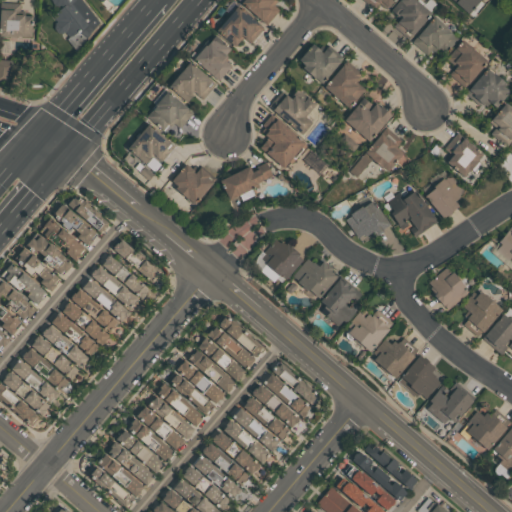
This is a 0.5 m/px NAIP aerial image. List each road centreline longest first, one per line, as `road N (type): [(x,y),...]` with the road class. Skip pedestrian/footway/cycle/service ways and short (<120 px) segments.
road 1 (residential): [(214,270),(237,242),(272,223),(305,221),(403,274),(511,208)]
road 2 (residential): [(8,511),(214,270)]
road 3 (tertiary): [(259,311),(492,511)]
road 4 (secondary): [(66,154),(200,0)]
road 5 (secondary): [(154,0),(37,137)]
road 6 (residential): [(403,274),(408,307),(511,392)]
road 7 (residential): [(318,3),(223,122),(226,135)]
road 8 (residential): [(426,107),(418,89),(315,0)]
road 9 (residential): [(270,511),(364,403)]
road 10 (residential): [(97,511),(0,427)]
